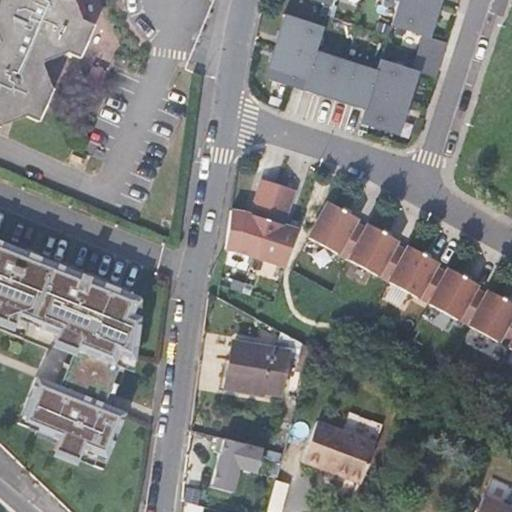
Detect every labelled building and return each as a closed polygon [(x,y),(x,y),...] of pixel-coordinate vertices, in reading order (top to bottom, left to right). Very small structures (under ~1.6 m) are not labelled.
[(0,0),(0,36),(1,40),(0,42),(0,122),(5,125),(7,123),(28,113),(43,118),(56,85),(54,84),(44,61),(69,49),(81,54),(94,21),(81,15),(74,0),(0,0)] [(312,0),(329,6),(331,0),(395,0),(399,1),(391,26),(425,36),(436,0),(312,0)] [(322,27),(288,17),(287,20),(288,20),(280,44),(277,53),(278,53),(270,76),(269,76),(268,80),(302,91),(304,85),(308,86),(308,85),(332,93),(331,94),(338,96),(338,95),(362,102),(362,104),(366,105),(360,123),(393,134),(394,130),(401,106),(402,107),(405,98),(404,98),(412,74),(413,74),(414,71),(380,60),(376,71),(315,51),(322,27)] [(261,180),(253,207),(286,218),(294,190),(261,180)] [(309,238),(337,254),(355,222),(357,218),(352,215),(352,217),(332,206),(333,205),(328,202),(309,238)] [(225,248),(285,267),(297,230),(283,225),(286,218),(253,207),(250,215),(231,210),(225,248)] [(337,254),(349,260),(367,228),(355,222),(337,254)] [(349,260),(377,276),(395,244),(397,240),(392,237),(392,238),(373,228),(373,227),(369,224),(367,228),(349,260)] [(136,361),(141,317),(133,313),(140,297),(0,240),(0,318),(14,324),(17,317),(19,313),(41,322),(39,326),(39,327),(56,334),(54,340),(70,346),(75,348),(59,386),(54,384),(36,376),(21,415),(40,423),(37,431),(58,440),(54,450),(78,459),(82,448),(107,459),(126,413),(110,406),(104,404),(120,366),(115,364),(119,354),(129,358),(136,361)] [(389,282),(406,250),(395,244),(377,276),(389,282)] [(389,282),(417,298),(435,266),(437,262),(432,259),(432,260),(413,250),(413,249),(408,246),(406,250),(389,282)] [(447,273),(435,266),(417,298),(429,304),(447,273)] [(454,271),(449,269),(447,273),(429,304),(458,320),(475,288),(477,284),(473,282),(472,283),(453,272),(454,271)] [(469,326),(487,295),(475,288),(458,320),(469,326)] [(469,326),(498,342),(511,315),(511,304),(511,305),(493,294),(494,293),(489,290),(487,295),(469,326)] [(17,317),(39,326),(41,322),(19,313),(17,317)] [(509,348),(511,343),(511,315),(498,342),(509,348)] [(235,343),(227,388),(264,394),(264,392),(280,395),(287,352),(235,343)] [(54,384),(59,386),(75,348),(70,346),(54,384)] [(104,404),(110,406),(129,358),(119,354),(115,364),(120,366),(104,404)] [(40,423),(21,415),(17,423),(37,431),(40,423)] [(318,422),(303,462),(322,469),(323,466),(335,470),(333,473),(361,484),(377,444),(318,422)] [(220,452),(212,486),(233,491),(239,467),(257,471),(263,447),(219,436),(215,451),(220,452)] [(103,469),(107,459),(82,448),(78,459),(103,469)] [(264,478),(277,481),(282,462),(269,459),(264,478)] [(285,511),(293,485),(277,481),(269,511),(273,511),(285,511)] [(511,511),(511,505),(485,494),(477,511),(511,511)]
